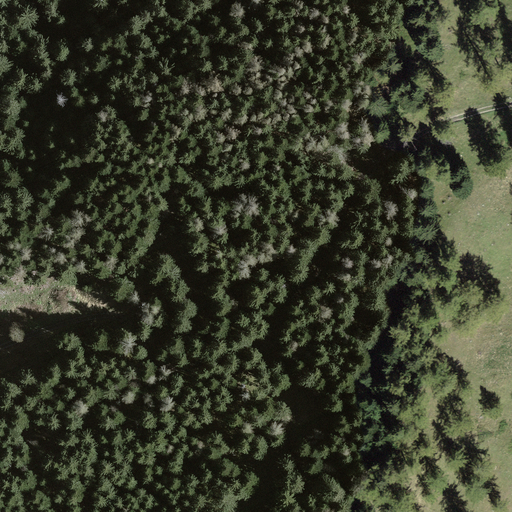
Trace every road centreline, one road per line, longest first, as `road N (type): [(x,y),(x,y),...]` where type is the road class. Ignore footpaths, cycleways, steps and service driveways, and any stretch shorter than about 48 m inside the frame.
road 1 (track): [(414,134),(371,169),(290,297),(271,342),(244,356)]
road 2 (track): [(271,342),(305,444),(247,511)]
